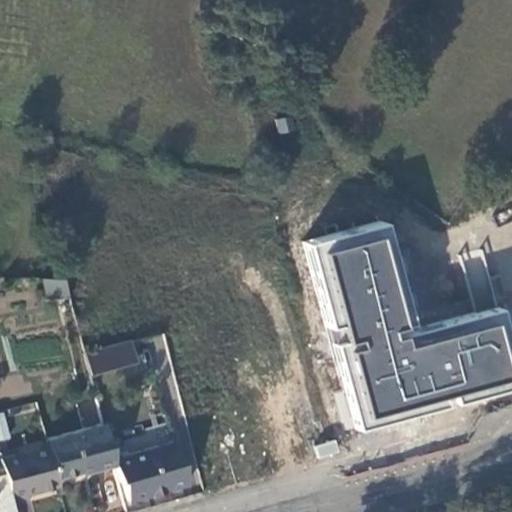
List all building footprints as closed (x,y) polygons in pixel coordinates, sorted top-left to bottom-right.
[(511,370),(495,305),(412,327),(383,219),(300,240),(323,326),(335,323),(340,339),(330,342),(352,423),(361,421),(511,380),(511,370)] [(45,280),(45,295),(68,295),(67,279),(45,280)] [(130,342),(84,355),(89,376),(135,363),(130,342)] [(0,374),(0,406),(15,402),(7,372),(0,374)] [(90,468),(112,462),(101,420),(44,436),(55,475),(89,466),(90,468)] [(27,489),(56,481),(55,475),(44,436),(0,449),(0,471),(1,477),(8,505),(30,499),(27,489)] [(173,445),(112,462),(117,479),(119,478),(126,499),(185,481),(180,465),(179,466),(173,445)] [(0,511),(9,509),(8,505),(1,477),(0,477),(0,511)]
